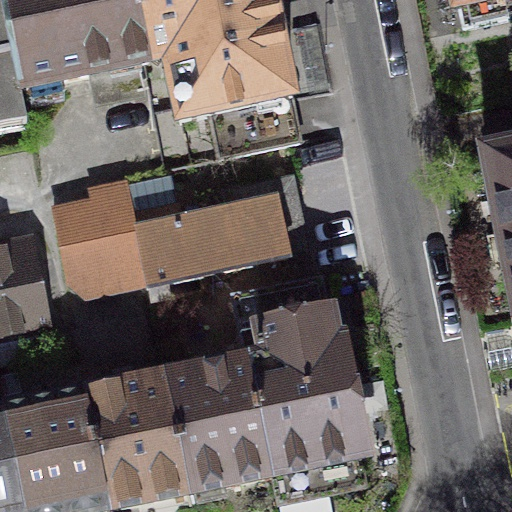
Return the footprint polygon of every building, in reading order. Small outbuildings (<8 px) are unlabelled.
[(19,92),(144,67),(152,54),(141,0),(0,0),(0,8),(25,128),(27,128),(19,92)] [(144,67),(147,67),(156,53),(153,43),(162,41),(180,125),(210,119),(219,162),(300,145),(291,103),(292,103),(276,25),(270,0),(141,0),(152,54),(144,67)] [(509,0),(455,0),(458,11),(459,11),(463,32),(508,22),(504,1),(509,0)] [(0,133),(25,128),(0,8),(0,133)] [(511,152),(486,159),(503,242),(511,289),(511,152)] [(135,235),(146,287),(147,291),(151,290),(151,289),(288,260),(274,194),(272,184),(223,195),(215,200),(213,209),(215,218),(181,226),(178,209),(150,215),(132,219),(135,235)] [(135,235),(132,219),(125,185),(90,193),(92,203),(73,208),(53,212),(61,251),(135,235)] [(116,293),(146,287),(135,235),(61,251),(69,287),(86,300),(116,293)] [(0,335),(47,326),(31,252),(31,250),(30,249),(29,247),(27,245),(26,244),(24,243),(22,243),(19,242),(17,243),(0,246),(0,335)] [(265,361),(166,381),(190,496),(203,494),(269,480),(364,461),(363,455),(362,454),(341,353),(341,352),(340,346),(336,347),(332,332),(321,280),(252,294),(265,361)] [(166,381),(83,398),(106,511),(113,511),(176,499),(190,496),(166,381)] [(106,511),(83,398),(1,415),(21,511),(106,511)] [(0,511),(21,511),(1,415),(0,415),(0,511)]
